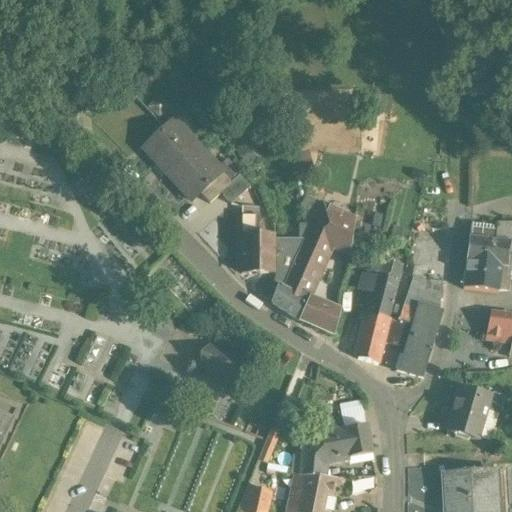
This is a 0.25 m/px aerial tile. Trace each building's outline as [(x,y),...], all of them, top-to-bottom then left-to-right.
[(88,83),(74,85),(77,108),(91,107),(88,83)] [(222,169),(175,117),(144,146),(192,198),(200,191),(199,190),(222,169)] [(222,169),(199,190),(200,191),(209,200),(221,190),(232,179),(222,169)] [(232,179),(221,190),(232,202),(252,184),(240,173),(232,179)] [(324,200),(308,193),(303,203),(310,231),(307,237),(298,256),(320,268),(326,254),(314,249),(321,234),(333,239),(336,233),(314,223),(324,200)] [(345,211),(324,200),(314,223),(336,233),(345,211)] [(259,204),(243,207),(243,213),(259,213),(259,204)] [(333,239),(331,244),(349,267),(351,252),(352,244),(355,216),(345,211),(336,233),(333,239)] [(275,234),(260,234),(259,213),(243,213),(243,270),(275,270),(275,234)] [(497,223),(471,221),(471,236),(496,238),(497,223)] [(471,236),(470,235),(467,259),(501,263),(507,263),(508,263),(511,225),(511,222),(497,223),(496,238),(471,236)] [(333,239),(321,234),(314,249),(326,254),(331,244),(333,239)] [(307,237),(279,237),(279,269),(277,284),(279,285),(280,284),(285,286),(297,256),(298,256),(307,237)] [(359,245),(352,244),(351,252),(358,254),(359,245)] [(341,310),(312,299),(313,294),(309,292),(320,268),(298,256),(297,256),(285,286),(284,287),(289,290),(287,294),(306,303),(300,318),(335,333),(341,310)] [(402,263),(384,259),(381,275),(398,279),(402,263)] [(501,263),(467,259),(463,286),(497,290),(497,286),(501,263)] [(507,263),(501,263),(497,286),(505,287),(507,274),(508,274),(509,269),(506,268),(507,263)] [(398,279),(381,275),(373,302),(369,313),(370,313),(388,317),(394,290),(398,279)] [(428,279),(414,276),(410,286),(410,285),(404,302),(413,305),(414,301),(422,303),(440,309),(441,306),(440,306),(441,296),(443,296),(444,280),(428,279)] [(306,303),(287,294),(289,290),(284,287),(285,286),(280,284),(279,285),(274,300),(300,318),(306,303)] [(413,305),(404,302),(400,318),(398,318),(398,319),(388,317),(386,331),(385,339),(410,345),(416,324),(422,303),(414,301),(413,305)] [(440,309),(422,303),(416,324),(437,331),(444,310),(440,309)] [(511,312),(492,310),(488,329),(488,331),(487,331),(487,334),(511,337),(509,354),(511,354),(511,312)] [(388,317),(370,313),(359,356),(379,362),(380,360),(385,339),(386,331),(388,317)] [(437,331),(416,324),(410,345),(403,369),(424,375),(437,331)] [(250,355),(215,340),(202,371),(237,385),(250,355)] [(490,396),(459,387),(459,389),(451,418),(454,419),(450,435),(477,443),(486,412),(497,416),(502,400),(490,397),(490,396)] [(0,439),(9,420),(0,416),(0,439)] [(366,429),(332,435),(338,462),(372,456),(366,429)] [(332,435),(303,441),(302,453),(321,449),(323,463),(325,463),(334,461),(335,462),(338,462),(332,435)] [(321,449),(302,453),(299,478),(324,481),(325,478),(324,478),(325,463),(323,463),(321,449)] [(503,511),(502,474),(441,477),(443,509),(448,509),(448,511),(503,511)] [(324,481),(299,478),(299,494),(296,511),(327,511),(333,482),(324,481)] [(266,511),(270,496),(249,492),(241,511),(266,511)]
